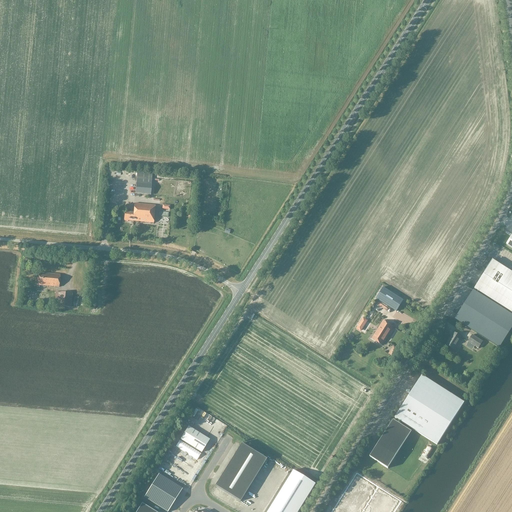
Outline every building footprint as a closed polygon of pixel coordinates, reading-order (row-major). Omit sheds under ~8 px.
[(137,171),(135,194),(151,195),(153,172),(137,171)] [(128,221),(154,223),(155,205),(135,203),(134,213),(125,212),(124,221),(128,221)] [(511,272),(493,260),(475,289),(511,312),(511,272)] [(38,285),(59,287),(60,275),(39,273),(38,285)] [(376,299),(397,312),(404,300),(384,287),(376,299)] [(455,319),(500,348),(511,329),(511,314),(474,290),(455,319)] [(55,292),(54,306),(71,308),(73,294),(55,292)] [(372,338),(382,345),(394,327),(383,321),(372,338)] [(452,336),(446,345),(454,350),(459,340),(461,341),(462,338),(456,335),(455,337),(452,336)] [(468,342),(478,348),(483,341),(473,335),(468,342)] [(394,347),(389,355),(393,358),(398,350),(394,347)] [(395,418),(393,421),(398,423),(399,421),(437,445),(464,403),(422,376),(395,418)] [(389,427),(370,457),(388,469),(411,432),(398,423),(393,421),(392,420),(388,426),(389,427)] [(209,440),(188,427),(180,439),(201,453),(209,440)] [(240,502),(266,459),(241,444),(215,486),(240,502)] [(422,455),(428,459),(434,450),(428,446),(422,455)] [(293,471),(267,511),(298,511),(316,484),(293,471)] [(362,472),(335,511),(393,511),(394,511),(365,492),(373,480),(362,472)] [(167,511),(182,489),(158,474),(144,498),(166,511),(167,511)]
